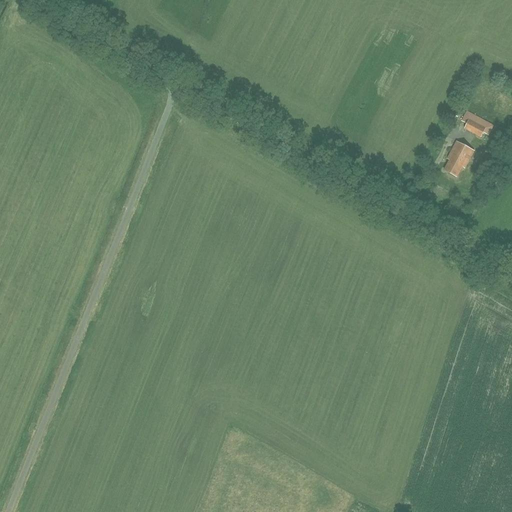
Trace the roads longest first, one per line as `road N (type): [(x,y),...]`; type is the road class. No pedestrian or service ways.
road 1 (unclassified): [(3,511),(179,83)]
road 2 (unclassified): [(511,280),(179,83)]
road 3 (unclassified): [(179,83),(33,0)]
